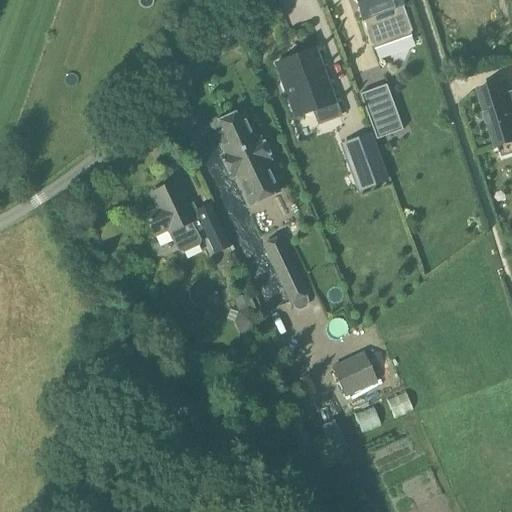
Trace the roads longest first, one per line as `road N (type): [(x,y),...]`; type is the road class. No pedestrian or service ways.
road 1 (unclassified): [(0,222),(90,163),(265,0)]
road 2 (track): [(418,0),(477,180)]
